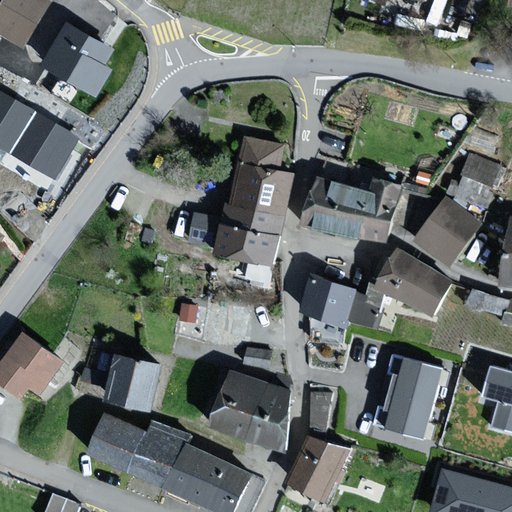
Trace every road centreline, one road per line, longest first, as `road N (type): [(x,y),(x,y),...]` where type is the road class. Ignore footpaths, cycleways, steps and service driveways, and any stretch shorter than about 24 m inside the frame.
road 1 (residential): [(317,62),(294,242),(299,429),(263,511)]
road 2 (residential): [(0,321),(152,114),(190,76)]
road 3 (residential): [(317,62),(511,92)]
road 4 (residential): [(0,452),(148,511)]
road 5 (residential): [(190,76),(317,62)]
